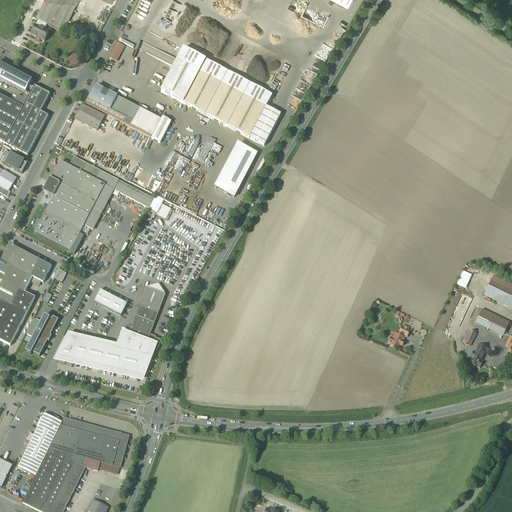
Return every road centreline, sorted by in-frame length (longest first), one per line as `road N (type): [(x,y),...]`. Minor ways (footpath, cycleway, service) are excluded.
road 1 (secondary): [(376,0),(185,324),(159,415)]
road 2 (secondary): [(159,415),(341,428),(443,414),(511,394)]
road 3 (unknown): [(161,0),(119,85),(233,138)]
road 4 (secondary): [(159,415),(0,368)]
road 5 (residential): [(5,229),(78,84)]
road 6 (unknown): [(182,0),(307,66)]
road 7 (unclassified): [(5,229),(130,295)]
road 8 (unknown): [(233,138),(259,150),(270,146),(307,66)]
